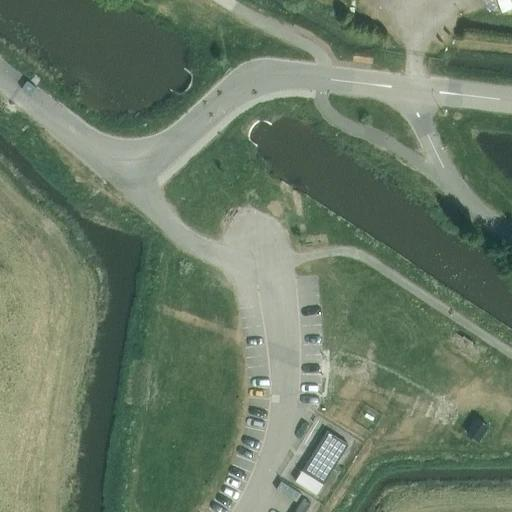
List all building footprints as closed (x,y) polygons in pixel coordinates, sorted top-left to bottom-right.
[(511,0),(498,0),(503,11),(511,7),(511,0)] [(28,79),(21,89),(30,96),(37,86),(28,79)] [(467,434),(466,434),(475,440),(486,425),(477,419),(467,434)] [(303,472),(322,484),(346,445),(327,433),(303,472)] [(301,472),(295,482),(316,495),(323,485),(301,472)]
